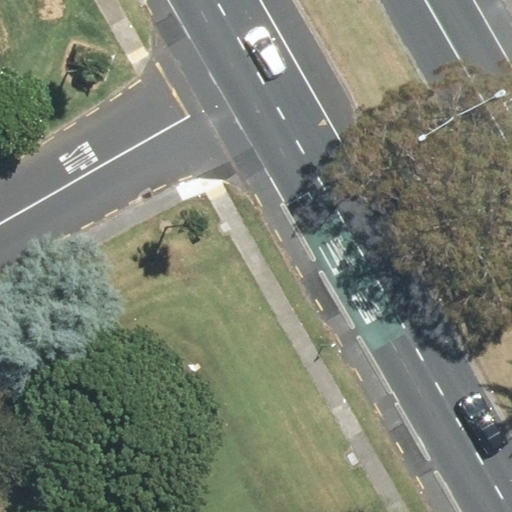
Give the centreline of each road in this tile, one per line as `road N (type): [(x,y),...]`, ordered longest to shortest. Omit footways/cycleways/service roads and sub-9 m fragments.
road 1 (secondary): [(511,479),(242,0)]
road 2 (secondary): [(411,0),(511,174)]
